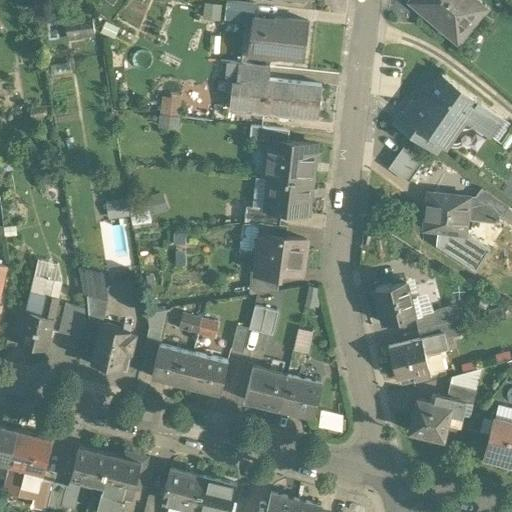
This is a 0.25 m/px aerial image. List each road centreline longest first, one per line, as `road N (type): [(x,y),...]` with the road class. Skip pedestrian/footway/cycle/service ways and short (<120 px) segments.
road 1 (residential): [(380,479),(338,282),(370,0)]
road 2 (residential): [(380,479),(0,385)]
road 3 (residential): [(511,511),(380,479)]
